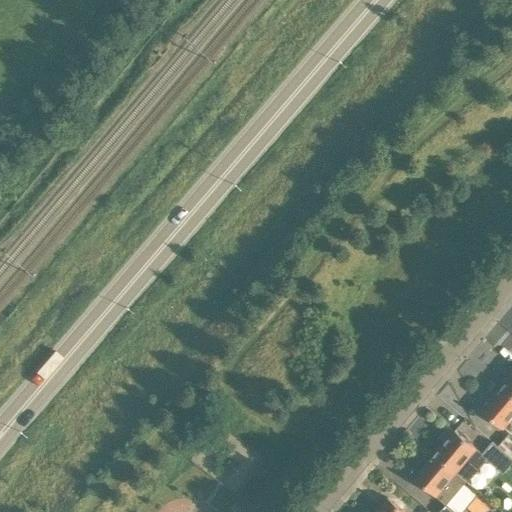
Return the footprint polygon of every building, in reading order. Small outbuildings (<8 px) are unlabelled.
[(511,376),(503,387),(511,395),(511,376)] [(482,412),(504,431),(511,420),(511,395),(503,387),(482,412)] [(435,455),(457,474),(466,482),(467,483),(486,460),(503,474),(511,462),(511,457),(500,448),(492,441),(482,453),(477,449),(455,431),(435,455)] [(511,440),(509,438),(500,448),(511,457),(511,440)] [(437,498),(445,505),(446,506),(447,505),(466,482),(457,474),(435,455),(414,479),(437,498)] [(376,511),(404,511),(388,498),(376,511)]
